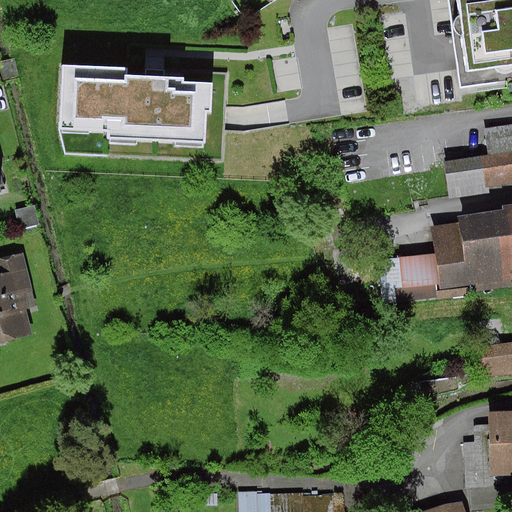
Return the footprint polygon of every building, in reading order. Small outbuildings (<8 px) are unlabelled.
[(511,57),(511,0),(456,0),(465,64),(511,57)] [(132,63),(69,61),(66,125),(112,126),(112,136),(206,139),(207,108),(215,108),(216,80),(186,79),(186,72),(131,70),(132,63)] [(488,152),(446,158),(452,197),(491,191),(490,185),(511,181),(511,121),(484,126),(488,152)] [(511,201),(504,203),(505,209),(493,211),(503,279),(511,277),(511,201)] [(503,279),(493,211),(457,216),(458,221),(432,225),(436,252),(441,281),(442,288),(503,279)] [(441,281),(436,252),(389,257),(392,286),(441,281)] [(0,342),(25,335),(19,314),(34,310),(22,267),(0,273),(0,342)] [(511,379),(511,349),(482,353),(485,382),(511,379)] [(511,408),(487,410),(487,424),(489,474),(497,474),(511,473),(511,408)] [(489,474),(487,424),(478,425),(479,440),(469,440),(470,486),(498,485),(497,474),(489,474)] [(331,511),(331,496),(253,496),(252,511),(331,511)] [(466,511),(461,497),(423,511),(466,511)]
